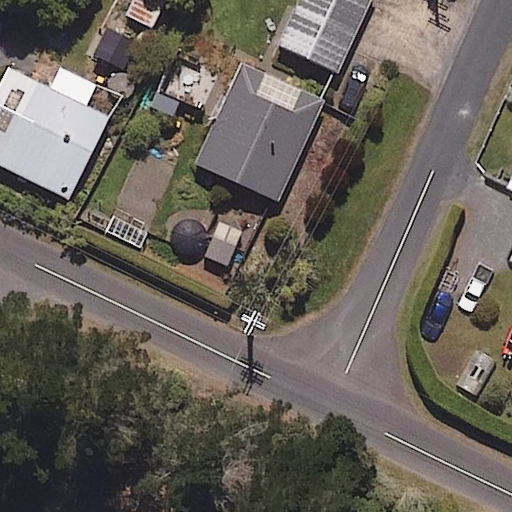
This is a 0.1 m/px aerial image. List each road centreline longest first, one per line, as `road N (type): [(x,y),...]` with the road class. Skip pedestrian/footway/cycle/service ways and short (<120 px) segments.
road 1 (residential): [(335,406),(511,0)]
road 2 (secondary): [(0,245),(335,406)]
road 3 (secondary): [(335,406),(511,492)]
